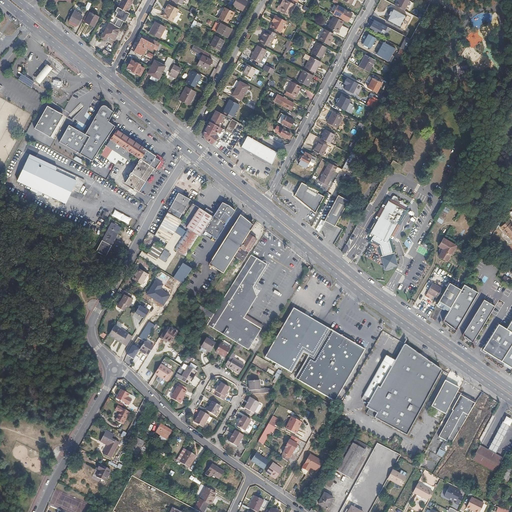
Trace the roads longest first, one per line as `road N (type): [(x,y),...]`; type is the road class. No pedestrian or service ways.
road 1 (secondary): [(257,208),(511,401)]
road 2 (secondary): [(511,387),(264,201)]
road 3 (residential): [(188,153),(90,325),(114,370)]
road 4 (residential): [(264,201),(374,0)]
road 5 (unknown): [(106,199),(77,171),(31,151),(15,169),(18,187),(61,206),(86,205)]
road 6 (residential): [(40,511),(114,370)]
road 7 (residential): [(261,0),(186,137)]
road 8 (residential): [(175,419),(210,375),(223,374),(240,394),(218,435)]
